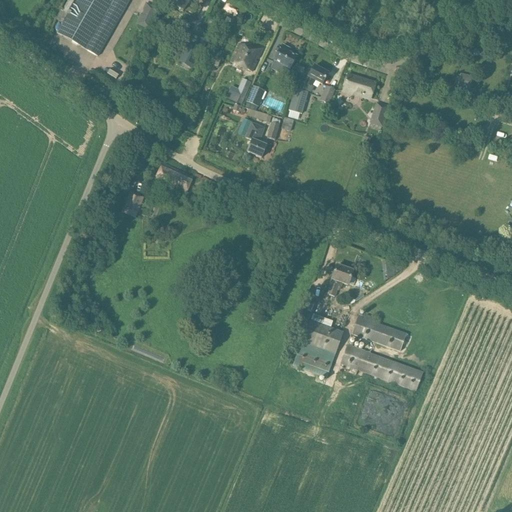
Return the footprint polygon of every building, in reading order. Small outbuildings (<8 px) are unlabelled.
[(85,50),(97,57),(129,0),(68,0),(61,13),(67,16),(57,34),(85,50)] [(190,0),(166,0),(184,11),(190,0)] [(157,9),(145,3),(142,10),(143,11),(141,16),(140,15),(136,25),(148,30),(157,9)] [(205,26),(211,29),(214,23),(208,20),(205,26)] [(196,35),(181,61),(192,67),(206,40),(196,35)] [(249,49),(239,44),(235,53),(237,54),(235,57),(234,56),(230,63),(252,73),(257,62),(255,61),(256,59),(257,60),(260,54),(262,50),(251,45),(249,49)] [(283,46),(270,69),(285,77),(296,58),(288,53),(290,49),(283,46)] [(328,75),(313,67),(305,83),(312,87),(314,82),(321,86),(328,75)] [(375,84),(347,75),(342,92),(355,96),(355,94),(371,99),(375,84)] [(472,77),(460,75),(457,88),(469,91),(472,77)] [(228,94),(225,100),(237,105),(237,104),(242,106),(251,84),(247,82),(239,99),(228,94)] [(266,91),(255,86),(247,102),(258,107),(266,91)] [(335,91),(326,87),(320,101),(329,105),(335,91)] [(294,88),(288,109),(300,113),(306,92),(294,88)] [(389,107),(376,103),(369,124),(382,128),(389,107)] [(245,109),(234,106),(232,112),(243,115),(245,109)] [(249,110),(247,116),(266,122),(268,116),(249,110)] [(190,115),(187,121),(193,123),(196,117),(190,115)] [(294,121),(284,118),(281,129),(291,132),(294,121)] [(264,129),(251,124),(245,139),(252,141),(247,153),(261,159),(266,147),(258,144),(264,129)] [(279,126),(270,124),(266,139),(275,141),(279,126)] [(370,140),(365,138),(362,144),(368,146),(370,140)] [(492,161),(490,171),(500,173),(502,163),(492,161)] [(193,178),(163,164),(155,182),(168,187),(168,186),(175,190),(175,191),(185,196),(193,178)] [(143,198),(130,193),(122,212),(126,214),(127,214),(130,215),(130,216),(134,218),(143,198)] [(404,269),(386,262),(389,279),(404,269)] [(353,272),(336,266),(331,280),(332,280),(327,295),(334,298),(340,283),(348,286),(353,272)] [(360,308),(376,300),(372,292),(356,301),(360,308)] [(303,315),(295,337),(302,340),(309,322),(310,317),(303,315)] [(406,335),(358,317),(351,335),(400,352),(406,335)] [(343,334),(309,322),(302,340),(292,367),(326,380),(343,334)] [(423,373),(347,345),(340,365),(345,367),(344,372),(356,376),(357,371),(415,392),(423,373)]
